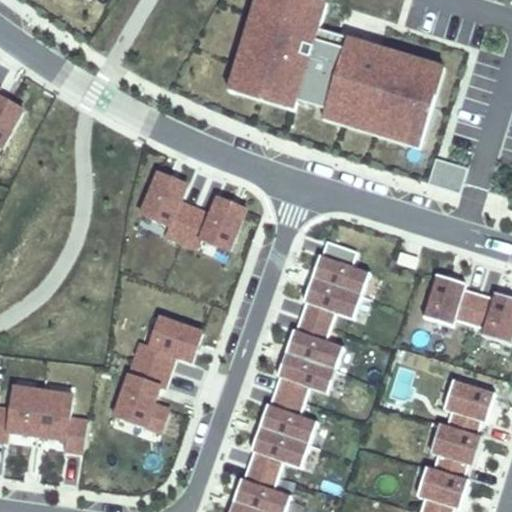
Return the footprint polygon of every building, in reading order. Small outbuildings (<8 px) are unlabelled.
[(328,5),(311,0),(267,0),(252,54),(242,51),(230,92),(296,112),(299,102),(425,140),(446,70),(319,32),(328,5)] [(0,147),(4,150),(25,112),(13,105),(11,108),(0,101),(0,96),(3,91),(0,89),(0,147)] [(470,172),(439,161),(430,185),(461,196),(470,172)] [(190,187),(160,175),(142,217),(169,228),(166,236),(199,250),(203,241),(230,252),(247,211),(221,201),(214,218),(182,205),(190,187)] [(359,254),(329,244),(324,259),(322,258),(306,304),(308,304),(298,332),(296,332),(280,379),(282,379),(273,407),(271,407),(255,453),(256,453),(248,482),(245,481),(234,511),(290,511),(295,500),(276,493),(286,465),(304,471),(321,425),(302,419),(312,391),(330,397),(346,350),(328,343),(338,315),(356,321),(372,275),(354,269),(359,254)] [(419,260),(401,255),(398,265),(416,270),(419,260)] [(468,287),(438,279),(426,320),(455,329),(457,324),(486,332),(484,339),(511,347),(511,300),(497,296),(495,301),(466,292),(468,287)] [(162,433),(170,411),(155,406),(161,389),(165,390),(176,358),(194,365),(204,335),(162,320),(152,348),(143,345),(118,418),(162,433)] [(432,456),(439,458),(470,467),(474,469),(484,440),(478,438),(483,424),(488,425),(497,396),(454,383),(446,412),(452,414),(448,429),(441,427),(432,456)] [(0,441),(9,443),(10,433),(68,442),(67,452),(84,454),(88,423),(72,420),(75,399),(15,390),(12,412),(0,410),(0,441)] [(455,511),(456,511),(459,511),(462,511),(471,484),(465,482),(470,467),(439,458),(435,473),(428,471),(419,500),(424,501),(421,511),(455,511)]
